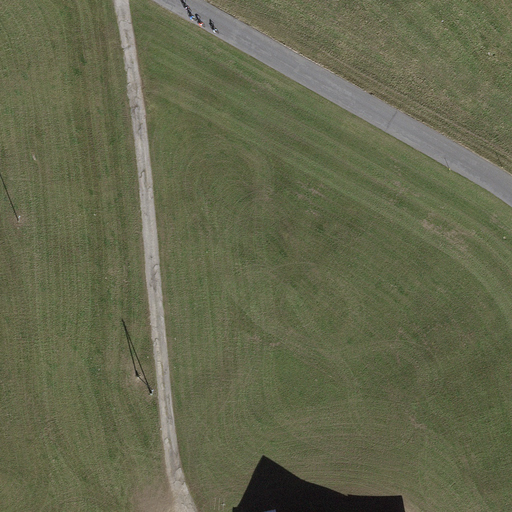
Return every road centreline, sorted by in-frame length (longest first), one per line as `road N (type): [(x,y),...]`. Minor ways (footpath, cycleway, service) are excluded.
road 1 (track): [(122,0),(174,462),(192,511)]
road 2 (residential): [(170,0),(511,193)]
